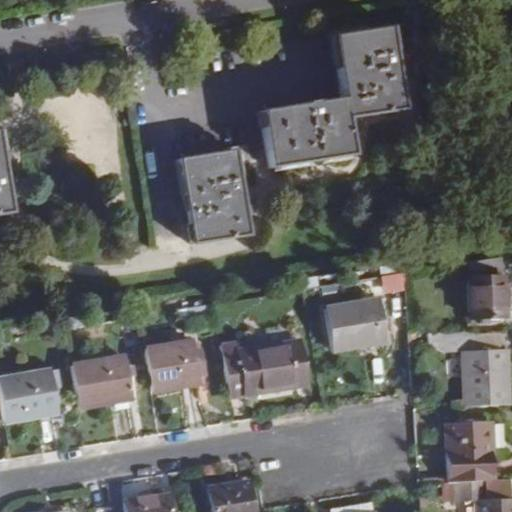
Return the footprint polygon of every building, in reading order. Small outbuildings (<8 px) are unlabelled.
[(401,111),(388,31),(330,40),(340,102),(343,121),(401,111)] [(343,121),(340,102),(258,116),(267,170),(349,156),(343,121)] [(246,236),(233,152),(175,161),(188,245),(246,236)] [(467,280),(501,279),(500,258),(466,264),(467,280)] [(375,276),(378,295),(403,291),(400,273),(375,276)] [(501,279),(467,280),(469,320),(504,318),(501,279)] [(385,345),(378,301),(325,310),(332,353),(385,345)] [(215,316),(213,305),(187,309),(190,320),(215,316)] [(474,333),(428,335),(428,348),(443,354),(463,354),(475,353),(475,352),(474,335),(474,333)] [(499,334),(474,335),(475,352),(500,351),(499,334)] [(191,343),(144,351),(152,394),(199,386),(198,379),(205,378),(200,351),(192,353),(191,343)] [(305,387),(298,344),(238,353),(236,344),(220,346),(229,400),(305,387)] [(475,353),(463,354),(465,408),(508,406),(506,352),(475,353)] [(123,358),(70,368),(78,409),(130,400),(123,358)] [(50,372),(0,381),(0,405),(3,424),(57,415),(53,392),(59,390),(56,371),(50,372)] [(444,428),(447,483),(492,481),(490,426),(444,428)] [(492,481),(484,481),(485,502),(510,502),(509,480),(492,481)] [(484,481),(454,483),(455,503),(485,502),(484,481)] [(208,491),(211,511),(250,511),(246,485),(208,491)] [(124,504),(125,511),(168,511),(165,497),(124,504)] [(485,502),(475,503),(475,511),(511,511),(511,501),(510,502),(485,502)] [(327,511),(372,511),(371,503),(327,510),(327,511)]
